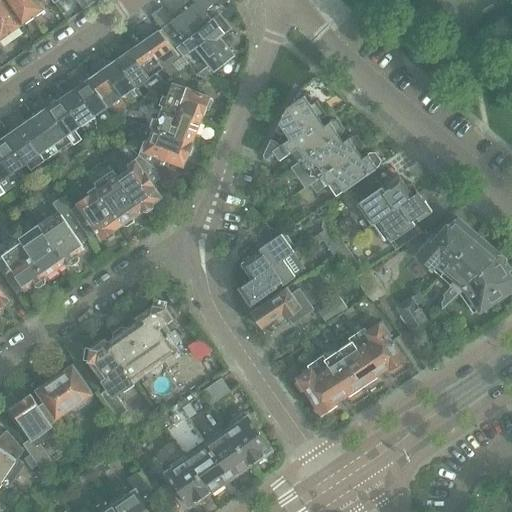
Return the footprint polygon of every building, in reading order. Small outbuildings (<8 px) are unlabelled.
[(3,0),(0,0),(0,41),(22,26),(3,0)] [(3,0),(22,26),(45,10),(39,2),(43,0),(3,0)] [(52,0),(54,3),(59,0),(75,0),(83,11),(98,0),(97,0),(52,0)] [(190,0),(179,9),(183,14),(162,29),(176,49),(220,14),(225,9),(221,5),(226,0),(190,0)] [(220,15),(220,14),(176,49),(183,58),(195,48),(213,70),(233,54),(219,37),(230,28),(220,15)] [(169,65),(178,59),(159,31),(144,42),(163,69),(169,79),(176,75),(169,65)] [(162,84),(156,74),(163,69),(144,42),(130,51),(155,89),(162,84)] [(130,51),(128,53),(118,61),(117,60),(116,61),(135,88),(141,84),(148,94),(155,89),(130,51)] [(135,103),(128,93),(135,88),(116,61),(102,70),(128,108),(135,103)] [(206,68),(196,76),(204,79),(208,81),(209,78),(212,76),(206,68)] [(102,70),(89,80),(114,117),(128,108),(102,70)] [(89,80),(75,89),(100,127),(114,117),(89,80)] [(163,106),(201,120),(204,111),(205,112),(208,110),(212,102),(210,99),(209,99),(210,97),(172,83),(167,98),(163,96),(159,105),(163,106)] [(75,89),(61,99),(79,127),(86,136),(100,127),(75,89)] [(287,108),(275,132),(282,135),(286,133),(290,140),(321,119),(321,120),(327,116),(317,101),(311,105),(304,96),(287,108)] [(61,99),(47,109),(72,146),(79,141),(73,131),(79,127),(61,99)] [(153,119),(150,128),(153,129),(154,129),(192,143),(195,134),(196,135),(200,133),(203,125),(201,122),(200,122),(201,120),(163,106),(157,120),(153,119)] [(47,109),(33,118),(52,146),(58,141),(65,151),(72,146),(47,109)] [(45,165),(58,156),(52,146),(33,118),(20,128),(45,165)] [(264,153),(264,157),(265,160),(274,154),(278,161),(291,153),(298,163),(298,164),(340,135),(340,136),(342,134),(344,130),(337,120),(332,121),(325,126),(321,120),(321,119),(290,140),(279,147),(272,152),(267,149),(264,153)] [(20,128),(6,137),(24,165),(31,174),(45,165),(20,128)] [(191,144),(192,143),(154,129),(153,129),(148,143),(144,141),(141,150),(169,161),(183,167),(187,157),(188,157),(191,156),(194,148),(192,145),(191,144)] [(360,151),(363,146),(356,136),(351,137),(344,142),(340,136),(340,135),(298,164),(298,163),(291,168),(297,177),(298,177),(306,188),(311,185),(310,184),(358,152),(359,152),(360,151)] [(6,137),(0,141),(0,158),(17,184),(24,179),(18,169),(24,165),(6,137)] [(271,140),(267,149),(272,152),(279,147),(276,143),(271,140)] [(141,150),(139,155),(140,156),(163,176),(169,161),(141,150)] [(377,168),(379,167),(382,161),(375,153),(370,153),(363,158),(359,152),(358,152),(310,184),(311,185),(316,193),(328,185),(336,197),(377,168)] [(140,156),(135,159),(145,173),(144,173),(147,177),(152,184),(163,176),(140,156)] [(0,158),(0,181),(3,179),(7,184),(0,189),(3,194),(17,184),(0,158)] [(144,173),(145,173),(135,159),(134,158),(127,163),(130,168),(118,176),(117,177),(141,212),(142,211),(143,212),(147,213),(152,209),(153,206),(152,204),(161,198),(152,184),(147,177),(144,173)] [(117,177),(118,176),(112,168),(92,182),(94,186),(94,185),(98,191),(121,225),(123,224),(124,226),(127,226),(133,222),(134,219),(133,218),(141,212),(117,177)] [(400,178),(388,186),(390,189),(385,192),(382,188),(358,205),(372,225),(418,193),(412,184),(406,186),(400,178)] [(90,196),(77,204),(97,233),(101,239),(103,238),(104,239),(108,240),(113,236),(114,232),(113,231),(121,225),(98,191),(94,185),(94,186),(87,191),(90,196)] [(419,220),(431,212),(418,193),(372,225),(384,242),(389,239),(391,242),(415,225),(412,221),(417,217),(419,220)] [(69,210),(61,199),(53,204),(58,212),(81,244),(88,239),(68,211),(69,210)] [(68,211),(88,239),(97,233),(77,204),(69,210),(68,211)] [(58,212),(50,217),(53,221),(41,229),(65,264),(66,263),(68,265),(72,266),(78,262),(78,258),(76,256),(78,255),(78,254),(85,250),(81,244),(58,212)] [(251,229),(246,232),(252,242),(254,241),(259,249),(279,236),(275,231),(276,230),(270,229),(263,219),(250,228),(251,229)] [(321,228),(323,231),(319,234),(331,252),(336,249),(344,243),(327,220),(322,223),(321,228)] [(419,249),(420,253),(417,256),(441,277),(475,237),(466,230),(467,225),(461,220),(456,221),(443,231),(437,238),(435,236),(428,244),(424,243),(419,249)] [(46,277),(45,277),(47,276),(49,279),(52,279),(58,275),(59,272),(57,269),(64,263),(65,264),(41,229),(39,225),(31,230),(33,234),(21,243),(45,277),(46,277)] [(283,259),(296,250),(284,232),(279,236),(259,249),(262,253),(256,257),(255,255),(242,264),(252,279),(253,280),(283,259)] [(496,255),(486,247),(487,242),(481,237),(476,238),(475,237),(441,277),(453,288),(450,292),(449,291),(445,296),(446,301),(443,302),(443,309),(496,255)] [(46,281),(44,278),(45,277),(21,243),(9,251),(7,247),(0,252),(0,254),(24,288),(31,284),(32,286),(34,285),(36,288),(39,288),(45,284),(46,281)] [(344,243),(336,249),(356,278),(364,272),(344,243)] [(293,253),(283,259),(253,280),(252,279),(239,288),(250,305),(276,287),(275,286),(281,282),(283,285),(305,270),(293,253)] [(0,270),(0,271),(16,294),(24,288),(0,254),(0,270)] [(443,309),(446,315),(465,302),(473,314),(483,307),(487,309),(493,304),(493,300),(509,290),(510,290),(511,290),(511,289),(511,279),(510,279),(505,272),(509,269),(506,264),(507,259),(501,254),(496,255),(443,309)] [(369,271),(355,280),(367,298),(371,302),(384,294),(369,271)] [(314,310),(299,289),(292,294),(287,287),(251,312),(253,315),(254,319),(257,323),(260,324),(262,328),(282,315),(285,319),(288,318),(292,325),(314,310)] [(0,315),(2,314),(3,310),(1,307),(9,301),(0,288),(0,315)] [(419,293),(397,307),(411,330),(427,320),(417,306),(424,302),(419,293)] [(347,309),(340,298),(319,312),(326,323),(347,309)] [(153,368),(158,375),(181,359),(179,356),(181,355),(178,351),(179,351),(169,335),(171,334),(166,326),(172,321),(171,320),(173,319),(165,308),(166,303),(165,303),(156,301),(155,301),(154,306),(137,318),(139,321),(127,329),(126,329),(153,368)] [(404,360),(394,344),(395,343),(394,340),(392,341),(380,323),(367,332),(365,328),(357,333),(382,371),(388,368),(389,369),(390,368),(390,369),(404,360)] [(107,343),(134,382),(153,368),(126,329),(122,329),(122,328),(114,334),(113,339),(107,343)] [(377,375),(382,371),(357,333),(349,339),(352,342),(339,351),(363,387),(377,378),(376,377),(378,376),(377,375)] [(134,382),(107,343),(105,340),(91,350),(86,349),(84,360),(89,361),(109,389),(100,394),(117,419),(122,415),(117,407),(121,404),(115,395),(134,382)] [(323,356),(316,361),(341,399),(346,395),(347,397),(349,395),(350,396),(363,387),(339,351),(326,359),(323,356)] [(310,370),(297,378),(322,414),(336,405),(336,404),(337,404),(336,402),(341,399),(316,361),(308,366),(310,370)] [(50,382),(38,391),(44,400),(37,404),(57,432),(61,438),(70,432),(59,416),(70,408),(72,412),(76,413),(90,403),(91,399),(89,395),(91,394),(73,367),(52,381),(50,382)] [(221,380),(202,393),(210,405),(216,401),(229,391),(221,380)] [(11,409),(31,439),(23,445),(30,455),(37,465),(40,469),(52,461),(39,443),(57,432),(37,404),(31,395),(29,397),(25,394),(19,399),(20,403),(11,409)] [(189,403),(182,408),(189,419),(197,414),(189,403)] [(152,410),(142,416),(147,423),(157,417),(152,410)] [(166,412),(158,418),(166,429),(174,424),(166,412)] [(247,413),(226,427),(251,464),(252,463),(254,465),(264,458),(263,456),(272,450),(247,413)] [(249,465),(251,464),(226,427),(205,441),(230,478),(239,472),(241,475),(251,468),(249,465)] [(17,459),(24,450),(7,431),(0,437),(0,482),(3,484),(8,488),(24,463),(17,459)] [(222,484),(230,478),(205,441),(185,455),(210,492),(212,491),(213,493),(223,486),(222,484)] [(30,455),(25,459),(32,469),(37,465),(30,455)] [(208,493),(210,492),(185,455),(172,464),(170,461),(162,467),(189,506),(198,500),(200,503),(210,496),(208,493)] [(149,511),(143,502),(153,495),(138,474),(128,481),(135,491),(114,506),(118,511),(149,511)]
